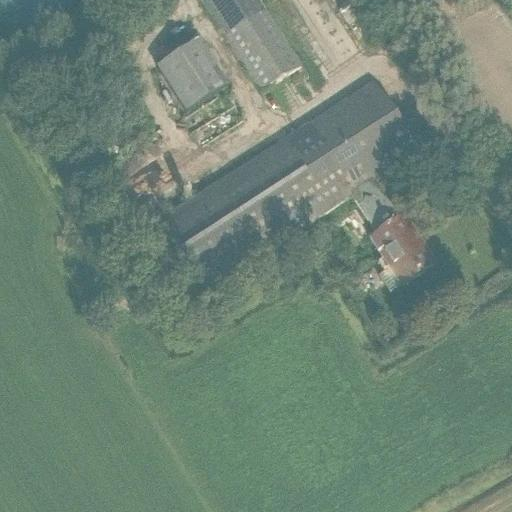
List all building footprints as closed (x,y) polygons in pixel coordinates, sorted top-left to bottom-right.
[(23,31),(36,30),(49,27),(60,21),(69,12),(77,1),(77,0),(0,0),(0,24),(11,29),(23,31)] [(300,71),(254,0),(199,0),(261,96),(300,71)] [(185,115),(227,89),(198,43),(156,70),(185,115)] [(103,87),(115,78),(103,61),(91,70),(103,87)] [(399,224),(373,185),(417,156),(372,86),(159,223),(204,294),(351,199),(376,238),(370,242),(400,289),(434,268),(403,221),(399,224)]
